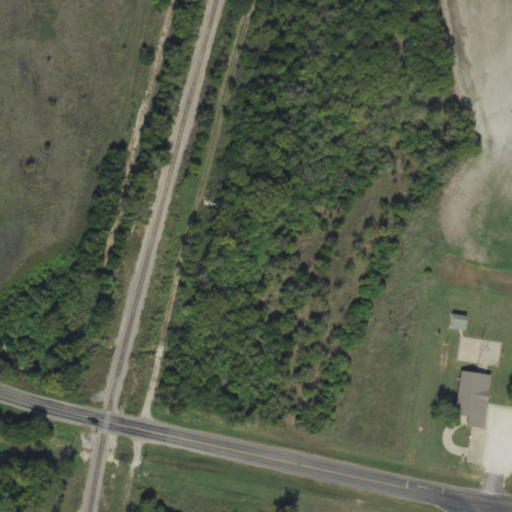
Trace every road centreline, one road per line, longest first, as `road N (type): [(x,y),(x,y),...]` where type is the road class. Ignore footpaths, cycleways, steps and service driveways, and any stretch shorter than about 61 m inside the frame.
road 1 (tertiary): [(473,501),(0,390)]
road 2 (residential): [(143,429),(252,0)]
